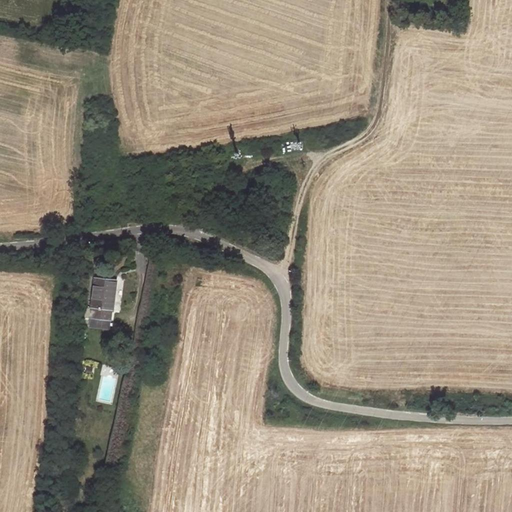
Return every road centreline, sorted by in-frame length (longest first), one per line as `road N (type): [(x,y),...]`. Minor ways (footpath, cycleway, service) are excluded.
road 1 (unclassified): [(0,247),(141,230),(209,240),(276,277),(286,294),(283,359),(291,385),(307,397),(396,415),(511,419)]
road 2 (track): [(276,277),(313,169),(375,123),(389,0)]
